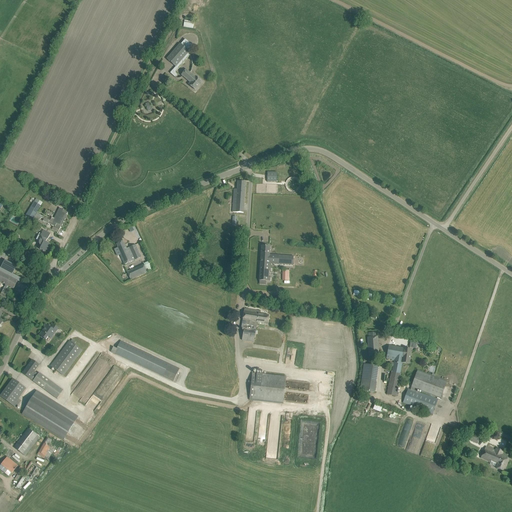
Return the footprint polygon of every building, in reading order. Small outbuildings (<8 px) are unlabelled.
[(183,27),(193,28),(194,22),(184,20),(183,27)] [(170,55),(167,59),(176,67),(189,52),(188,51),(193,46),(185,39),(181,45),(180,44),(170,55)] [(182,75),(190,83),(189,84),(195,90),(202,82),(196,77),(195,78),(186,70),(182,75)] [(267,172),(267,182),(277,182),(277,172),(267,172)] [(232,212),(243,213),(246,182),(238,181),(237,190),(234,189),(232,212)] [(34,202),(26,216),(31,220),(32,219),(37,222),(42,217),(44,219),(43,221),(48,224),(49,223),(51,225),(51,224),(55,226),(60,229),(61,226),(62,226),(67,215),(66,215),(68,212),(69,210),(66,209),(66,210),(64,209),(64,210),(60,208),(59,208),(54,218),(54,219),(51,219),(50,221),(48,219),(36,212),(40,206),(40,205),(35,202),(34,202)] [(48,240),(50,234),(43,230),(40,236),(42,237),(39,242),(39,243),(39,244),(40,245),(41,246),(42,246),(40,249),(43,251),(43,252),(44,252),(46,252),(50,244),(46,242),(47,239),(48,240)] [(119,249),(116,250),(118,256),(120,255),(122,260),(124,265),(140,258),(141,257),(136,245),(127,249),(126,249),(123,241),(117,244),(119,249)] [(261,246),(260,264),(271,265),(271,264),(276,264),(293,265),(294,256),(270,255),(270,246),(266,246),(261,246)] [(1,268),(0,269),(0,281),(6,285),(0,296),(0,298),(5,301),(10,290),(7,289),(8,286),(14,289),(18,281),(11,277),(12,274),(17,266),(5,260),(1,268)] [(260,264),(259,281),(260,281),(259,284),(266,285),(266,281),(270,281),(270,278),(268,277),(269,271),(271,271),(271,265),(260,264)] [(127,273),(131,280),(147,273),(143,265),(127,273)] [(244,329),(242,341),(254,343),(254,340),(264,342),(274,344),(275,340),(277,340),(278,336),(276,335),(276,333),(256,330),(257,323),(267,325),(269,315),(260,314),(260,311),(244,309),(241,328),(244,329)] [(58,329),(57,328),(53,325),(51,328),(46,325),(44,328),(45,329),(44,330),(40,335),(46,340),(48,336),(51,338),(58,329)] [(377,337),(377,332),(369,333),(369,338),(368,338),(369,354),(379,353),(378,337),(377,337)] [(70,341),(50,366),(63,376),(82,350),(74,344),(71,341),(70,341)] [(111,352),(173,381),(179,369),(121,341),(117,349),(113,347),(111,352)] [(402,363),(404,348),(389,346),(387,358),(391,359),(391,360),(394,361),(394,363),(390,362),(389,366),(393,367),(392,372),(391,372),(391,373),(399,374),(402,363)] [(402,363),(409,364),(411,349),(404,348),(402,363)] [(246,349),(245,358),(278,363),(279,354),(246,349)] [(39,365),(37,363),(33,360),(23,373),(57,399),(64,391),(36,370),(39,365)] [(363,390),(376,392),(379,366),(364,364),(362,380),(364,380),(363,390)] [(408,389),(403,403),(432,414),(437,400),(416,392),(418,389),(441,398),(447,382),(417,371),(410,390),(408,389)] [(391,373),(387,395),(396,396),(400,374),(399,374),(391,373)] [(283,404),(286,378),(253,374),(252,381),(249,381),(248,383),(252,383),(250,400),(283,404)] [(26,388),(17,382),(13,379),(0,396),(13,406),(26,388)] [(78,417),(37,391),(23,413),(64,439),(78,417)] [(14,447),(22,454),(37,435),(28,428),(14,447)] [(469,440),(477,444),(481,436),(472,432),(469,440)] [(39,453),(45,456),(51,447),(49,446),(52,440),(47,437),(44,443),(39,453)] [(3,443),(2,444),(0,442),(0,449),(10,458),(14,453),(3,443)] [(481,458),(491,463),(492,461),(498,464),(496,468),(503,471),(508,457),(502,455),(503,452),(496,448),(495,450),(486,447),(481,458)] [(12,473),(18,466),(7,457),(1,465),(12,473)] [(17,487),(20,489),(26,478),(23,476),(17,487)]
